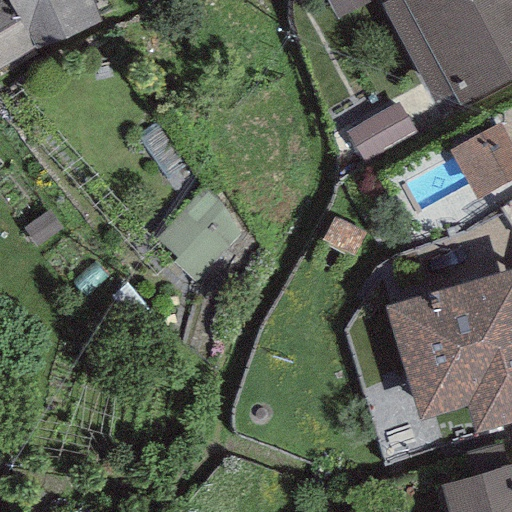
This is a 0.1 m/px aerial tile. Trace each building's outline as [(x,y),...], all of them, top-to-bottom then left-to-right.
[(0,0),(0,70),(89,24),(76,0),(0,0)] [(511,0),(372,0),(436,114),(511,71),(511,0)] [(411,109),(356,130),(367,161),(422,140),(411,109)] [(511,177),(511,164),(489,125),(441,153),(469,202),(511,177)] [(242,232),(202,193),(155,240),(175,259),(171,264),(191,284),(242,232)] [(511,419),(511,270),(378,309),(411,423),(454,410),(461,434),(511,419)] [(511,511),(511,480),(509,469),(433,488),(438,511),(511,511)]
